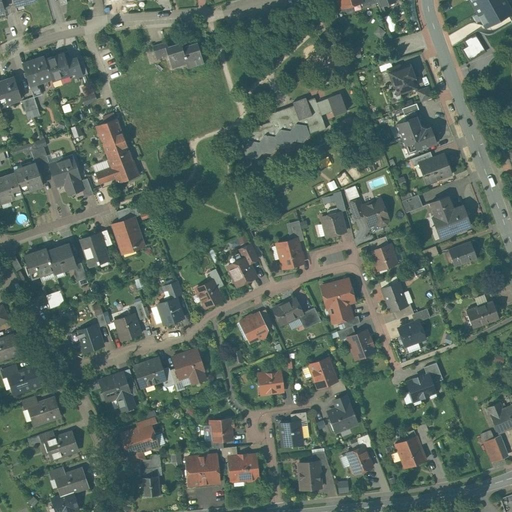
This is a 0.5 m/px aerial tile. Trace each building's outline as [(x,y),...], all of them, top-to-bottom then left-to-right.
[(511,10),(506,0),(468,0),(484,29),(511,13),(511,10)] [(470,57),(486,48),(477,32),(466,38),(469,44),(464,47),(470,57)] [(189,66),(205,61),(199,40),(184,44),(182,38),(154,46),(157,58),(169,55),(173,67),(187,62),(189,66)] [(69,59),(65,61),(62,53),(44,59),(51,78),(51,80),(69,74),(67,66),(71,64),(69,59)] [(81,55),(69,59),(71,64),(74,72),(85,68),(81,55)] [(44,59),(43,56),(21,63),(29,85),(51,78),(44,59)] [(408,60),(402,62),(401,60),(385,66),(395,91),(414,83),(411,76),(413,75),(408,60)] [(13,77),(0,81),(0,105),(20,99),(13,77)] [(97,100),(94,84),(83,85),(85,102),(97,100)] [(427,86),(417,90),(421,101),(431,97),(427,86)] [(271,153),(277,146),(287,147),(295,140),(303,142),(308,134),(308,133),(318,130),(318,131),(325,128),(322,120),(322,121),(320,115),(332,110),(333,115),(346,110),(340,93),(316,102),(314,97),(306,100),(305,97),(292,102),(293,105),(284,108),(267,114),(270,122),(239,133),(242,144),(244,145),(243,148),(246,156),(256,158),(262,151),(271,153)] [(37,108),(33,96),(27,98),(31,110),(37,108)] [(27,98),(21,100),(25,112),(31,110),(27,98)] [(416,103),(401,108),(405,120),(417,115),(415,110),(418,109),(416,103)] [(425,127),(420,125),(417,115),(405,120),(396,123),(405,147),(408,146),(412,148),(413,151),(435,142),(429,126),(425,127)] [(116,118),(96,125),(105,150),(101,152),(103,157),(107,156),(115,178),(117,182),(137,175),(116,118)] [(501,143),(495,145),(499,155),(505,153),(501,143)] [(426,152),(410,159),(412,164),(418,162),(429,158),(426,152)] [(429,158),(418,162),(426,183),(450,174),(442,153),(429,158)] [(46,155),(39,157),(44,171),(50,169),(48,165),(49,164),(46,155)] [(72,155),(62,158),(63,160),(49,164),(48,165),(50,169),(56,186),(68,182),(78,178),(79,178),(72,155)] [(44,171),(39,157),(33,159),(35,163),(39,173),(44,171)] [(35,163),(14,171),(14,173),(21,192),(43,185),(39,173),(35,163)] [(111,167),(95,173),(99,184),(115,178),(111,167)] [(14,173),(0,177),(0,202),(22,195),(21,192),(14,173)] [(78,178),(68,182),(71,192),(81,188),(78,181),(79,180),(78,178)] [(92,194),(87,178),(79,180),(78,181),(81,188),(84,197),(92,194)] [(349,198),(360,195),(357,184),(346,187),(349,198)] [(417,194),(406,199),(411,210),(422,206),(417,194)] [(447,196),(429,202),(434,216),(433,216),(433,217),(435,216),(438,224),(436,225),(456,218),(452,209),(447,196)] [(361,206),(358,199),(348,202),(353,214),(362,210),(361,207),(361,206)] [(361,206),(361,207),(362,210),(368,225),(375,222),(380,224),(385,223),(387,217),(380,199),(361,206)] [(411,210),(406,199),(401,200),(406,212),(411,210)] [(136,204),(121,209),(123,217),(139,211),(136,204)] [(436,225),(435,225),(439,237),(469,226),(466,218),(468,215),(466,210),(463,209),(462,205),(452,209),(456,218),(436,225)] [(339,211),(321,216),(326,236),(344,231),(339,211)] [(133,216),(111,224),(120,250),(133,246),(134,249),(143,245),(133,216)] [(299,222),(289,225),(290,231),(300,228),(299,222)] [(300,228),(290,231),(293,240),(296,239),(297,241),(303,239),(300,228)] [(111,244),(106,230),(99,233),(104,246),(111,244)] [(231,247),(250,240),(247,232),(229,239),(231,247)] [(99,233),(79,239),(88,266),(108,259),(104,246),(99,233)] [(385,236),(368,242),(371,250),(388,244),(385,236)] [(293,240),(277,245),(282,266),(302,261),(297,241),(296,239),(293,240)] [(470,241),(448,249),(448,251),(453,264),(454,266),(476,258),(470,241)] [(68,243),(46,251),(53,270),(54,272),(75,265),(73,258),(68,243)] [(250,243),(241,248),(245,257),(246,256),(247,260),(256,256),(250,243)] [(388,244),(371,250),(374,257),(372,257),(375,263),(377,270),(396,263),(392,251),(393,251),(390,243),(388,244)] [(435,245),(420,251),(424,260),(438,254),(435,245)] [(45,248),(23,255),(31,277),(39,275),(39,274),(53,270),(46,251),(45,248)] [(453,264),(448,251),(443,253),(448,266),(453,264)] [(11,258),(17,269),(22,266),(16,255),(11,258)] [(83,269),(79,256),(73,258),(75,265),(77,271),(83,269)] [(245,257),(227,266),(236,285),(255,276),(247,260),(246,256),(245,257)] [(83,269),(77,271),(80,279),(86,277),(83,269)] [(347,279),(320,286),(325,305),(330,304),(333,314),(334,313),(336,321),(343,319),(351,317),(349,309),(346,309),(345,305),(347,302),(352,300),(353,301),(347,279)] [(212,280),(199,286),(202,292),(198,293),(204,307),(220,299),(217,293),(218,292),(212,280)] [(177,281),(167,285),(168,288),(171,287),(174,295),(181,293),(177,281)] [(398,282),(381,288),(390,311),(393,310),(406,304),(398,282)] [(59,290),(45,295),(50,307),(64,303),(59,290)] [(176,297),(157,304),(163,324),(182,317),(176,297)] [(289,300),(272,308),(280,324),(285,321),(287,322),(292,320),(293,318),(297,315),(302,313),(294,297),(289,299),(289,300)] [(146,317),(140,300),(134,303),(140,319),(146,317)] [(492,300),(466,309),(473,327),(498,318),(492,300)] [(406,304),(393,310),(396,319),(411,313),(413,313),(409,302),(406,304)] [(314,307),(302,313),(297,315),(304,328),(320,320),(314,307)] [(413,313),(411,313),(414,322),(417,320),(418,321),(429,316),(426,308),(413,313)] [(258,312),(239,321),(247,338),(254,335),(263,338),(266,329),(258,312)] [(103,313),(95,316),(99,327),(106,324),(103,313)] [(133,313),(116,319),(119,327),(117,328),(121,340),(139,334),(135,322),(136,322),(133,313)] [(351,317),(343,319),(345,328),(352,325),(359,323),(357,315),(351,317)] [(414,322),(398,328),(401,336),(399,336),(398,339),(399,342),(402,343),(403,343),(404,345),(424,338),(418,321),(417,320),(414,322)] [(95,325),(78,331),(81,339),(79,339),(83,351),(102,344),(95,325)] [(345,328),(336,331),(339,340),(347,337),(355,334),(352,325),(345,328)] [(355,334),(347,337),(355,358),(373,352),(371,346),(372,345),(369,337),(368,338),(365,330),(355,334)] [(0,338),(0,358),(18,353),(12,335),(0,338)] [(195,349),(172,357),(175,367),(179,378),(180,377),(189,374),(192,382),(204,378),(201,370),(202,370),(195,349)] [(238,350),(233,351),(232,351),(235,363),(241,362),(238,350)] [(327,357),(309,364),(316,383),(321,381),(323,385),(329,383),(336,380),(335,380),(327,357)] [(157,359),(145,363),(145,362),(134,366),(141,385),(154,381),(154,382),(164,379),(165,379),(162,372),(157,359)] [(436,362),(423,367),(426,374),(428,374),(431,383),(442,379),(436,362)] [(286,364),(273,366),(274,371),(279,370),(280,379),(288,378),(286,364)] [(32,366),(16,372),(13,365),(1,369),(4,377),(8,375),(14,392),(38,384),(32,366)] [(179,378),(175,367),(169,370),(174,384),(181,381),(180,377),(179,378)] [(169,370),(162,372),(165,379),(164,379),(166,386),(174,384),(169,370)] [(274,371),(257,374),(260,389),(264,393),(282,390),(280,379),(279,370),(274,371)] [(122,372),(99,380),(106,401),(128,394),(129,393),(125,381),(122,372)] [(421,376),(421,375),(413,378),(413,379),(406,382),(413,400),(434,392),(431,383),(428,374),(426,374),(421,376)] [(341,378),(335,380),(336,380),(329,383),(333,393),(345,389),(341,378)] [(137,394),(132,379),(125,381),(129,393),(128,394),(129,396),(137,394)] [(356,423),(345,395),(333,400),(336,407),(327,411),(335,431),(356,423)] [(52,398),(35,404),(32,396),(21,400),(24,408),(28,407),(34,424),(58,416),(52,398)] [(499,401),(486,407),(489,414),(502,409),(499,401)] [(511,404),(502,409),(489,414),(497,433),(511,426),(511,404)] [(305,411),(289,414),(291,421),(299,420),(299,421),(306,420),(305,411)] [(153,416),(136,422),(138,428),(149,424),(150,424),(155,423),(153,416)] [(229,418),(211,420),(209,422),(210,432),(212,433),(212,440),(212,441),(222,440),(231,439),(229,418)] [(291,421),(278,423),(281,446),(302,443),(299,421),(299,420),(291,421)] [(425,423),(412,428),(415,435),(415,434),(419,444),(431,439),(425,423)] [(138,428),(121,433),(128,454),(129,454),(141,451),(155,446),(152,439),(154,438),(150,424),(149,424),(138,428)] [(69,432),(54,438),(51,430),(38,434),(41,443),(45,441),(51,458),(75,450),(69,432)] [(367,434),(356,438),(358,441),(360,447),(364,446),(365,448),(372,446),(367,434)] [(415,435),(394,443),(404,467),(425,459),(419,444),(415,434),(415,435)] [(504,464),(494,437),(482,441),(493,468),(504,464)] [(222,440),(212,441),(212,440),(206,441),(207,449),(220,447),(223,447),(222,440)] [(236,456),(235,446),(223,447),(220,447),(222,461),(228,461),(228,457),(236,456)] [(360,447),(346,453),(351,465),(349,468),(351,472),(354,473),(372,466),(365,448),(364,446),(360,447)] [(141,451),(129,454),(132,460),(138,460),(144,459),(141,451)] [(328,464),(324,451),(311,453),(312,461),(318,461),(318,465),(328,464)] [(215,454),(186,457),(189,485),(218,482),(215,454)] [(236,456),(228,457),(228,461),(230,481),(231,480),(231,478),(244,477),(245,479),(247,480),(250,480),(252,478),(257,478),(254,454),(236,456)] [(144,459),(138,460),(139,469),(160,467),(159,458),(144,459)] [(312,461),(298,463),(300,489),(320,487),(319,473),(320,470),(318,468),(318,465),(318,461),(312,461)] [(61,466),(49,471),(52,479),(57,477),(64,474),(61,466)] [(64,474),(57,477),(63,494),(72,491),(87,486),(81,469),(64,474)] [(141,477),(140,477),(141,494),(159,493),(157,476),(151,476),(141,477)] [(338,479),(339,491),(350,490),(349,479),(338,479)] [(68,511),(78,509),(72,491),(63,494),(52,498),(56,511),(68,511)]
